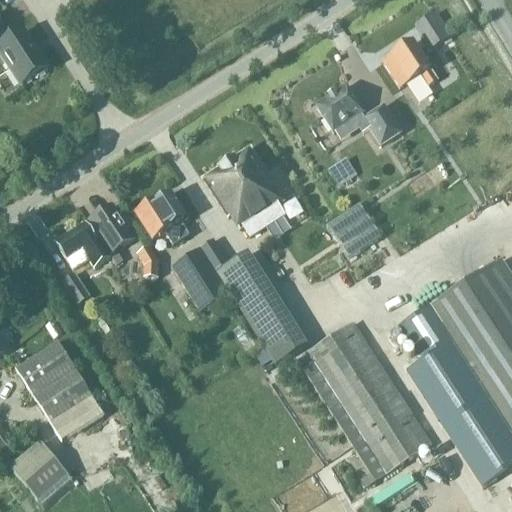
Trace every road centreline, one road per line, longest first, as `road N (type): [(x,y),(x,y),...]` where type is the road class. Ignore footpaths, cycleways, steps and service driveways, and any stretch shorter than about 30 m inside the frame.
road 1 (track): [(487,511),(356,305),(305,326),(256,255),(230,248),(150,126)]
road 2 (unclassified): [(347,0),(0,223)]
